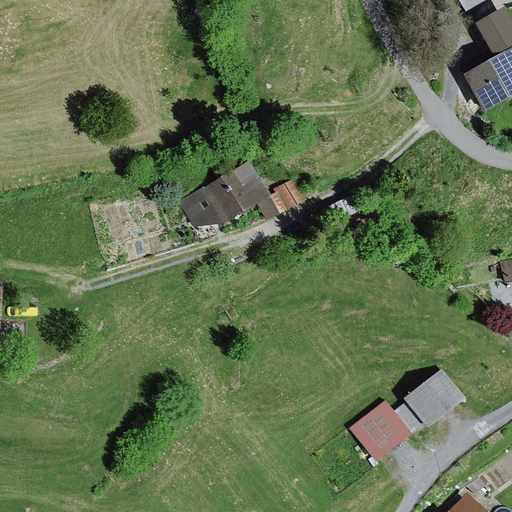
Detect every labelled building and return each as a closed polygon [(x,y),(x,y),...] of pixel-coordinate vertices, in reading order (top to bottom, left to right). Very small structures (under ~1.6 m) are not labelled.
[(458,0),(465,13),(488,0),(458,0)] [(511,35),(500,12),(451,36),(467,68),(511,44),(511,35)] [(511,60),(508,53),(459,78),(477,112),(511,93),(511,60)] [(246,167),(175,201),(191,234),(262,200),(246,167)] [(437,377),(395,407),(417,437),(459,408),(437,377)] [(382,409),(346,433),(368,466),(404,442),(382,409)]
